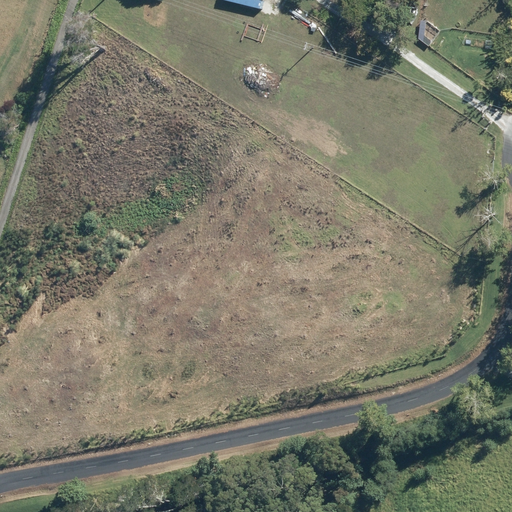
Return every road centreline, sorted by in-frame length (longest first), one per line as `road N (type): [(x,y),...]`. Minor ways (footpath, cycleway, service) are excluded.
road 1 (unclassified): [(511,323),(475,373),(428,395),(259,437),(0,483)]
road 2 (track): [(511,131),(326,0)]
road 3 (track): [(0,206),(64,0)]
